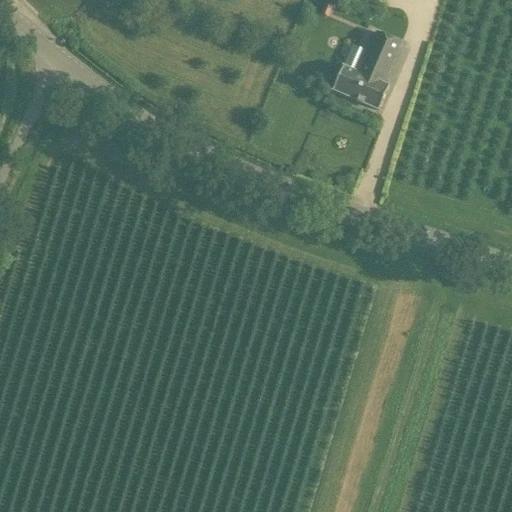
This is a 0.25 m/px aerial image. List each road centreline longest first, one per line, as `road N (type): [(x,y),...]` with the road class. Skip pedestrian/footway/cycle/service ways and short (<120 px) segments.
road 1 (tertiary): [(511,266),(212,158),(61,64)]
road 2 (track): [(371,511),(439,298)]
road 3 (unclassified): [(0,181),(61,64)]
